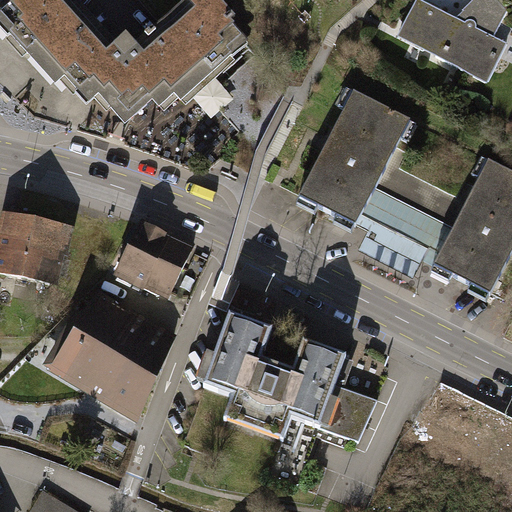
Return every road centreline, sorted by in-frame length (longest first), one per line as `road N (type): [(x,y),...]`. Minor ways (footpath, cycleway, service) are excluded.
road 1 (secondary): [(227,229),(511,373)]
road 2 (residential): [(227,229),(123,508)]
road 3 (secondary): [(0,154),(120,186),(227,229)]
road 4 (residential): [(0,462),(123,508)]
